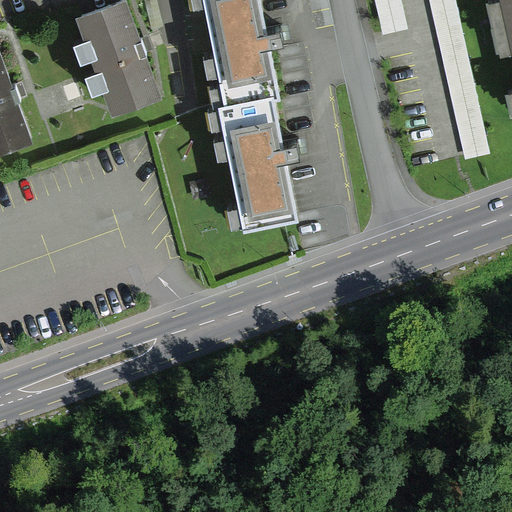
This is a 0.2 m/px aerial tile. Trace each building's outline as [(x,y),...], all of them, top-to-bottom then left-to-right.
[(130,0),(96,0),(76,7),(85,31),(72,35),(80,56),(92,51),(96,63),(85,67),(92,87),(104,83),(113,107),(163,90),(130,0)] [(260,0),(203,0),(224,107),(275,97),(279,97),(270,52),(284,49),(282,34),(267,36),(260,0)] [(402,0),(375,0),(383,32),(409,27),(402,0)] [(429,0),(465,156),(490,151),(455,0),(429,0)] [(0,41),(0,145),(33,134),(0,41)] [(275,97),(224,107),(219,108),(243,234),(299,223),(288,166),(301,163),(298,148),(285,150),(275,97)]
